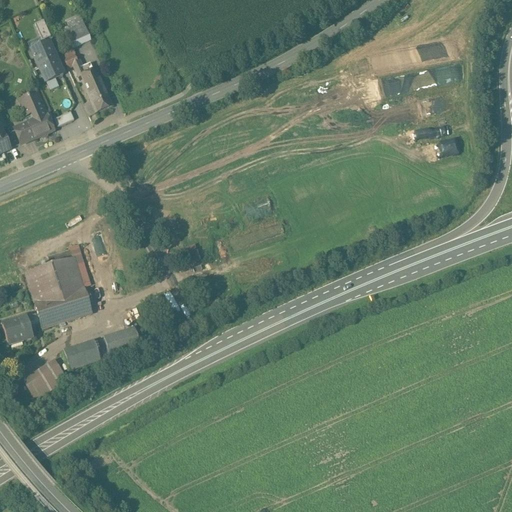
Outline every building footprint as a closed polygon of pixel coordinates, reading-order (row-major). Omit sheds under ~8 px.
[(42,42),(50,38),(43,22),(35,26),(42,42)] [(82,24),(64,31),(71,50),(90,42),(82,24)] [(48,45),(31,52),(38,69),(55,61),(48,45)] [(55,61),(38,69),(45,85),(63,77),(55,61)] [(91,104),(96,115),(111,108),(95,72),(79,79),(91,104)] [(27,125),(34,141),(39,139),(42,140),(46,138),(47,136),(53,133),(47,117),(45,118),(35,96),(26,99),(30,109),(29,112),(31,116),(33,123),(27,125)] [(26,118),(31,116),(29,112),(30,109),(26,99),(20,102),(26,118)] [(96,115),(91,104),(85,107),(90,118),(96,115)] [(73,122),(70,114),(54,121),(57,129),(73,122)] [(27,125),(14,131),(20,146),(34,141),(27,125)] [(399,135),(401,147),(456,137),(453,125),(399,135)] [(0,155),(9,151),(3,135),(0,136),(0,155)] [(74,260),(25,275),(37,315),(40,326),(41,331),(91,315),(74,260)] [(133,322),(145,322),(145,311),(133,312),(133,322)] [(37,315),(26,319),(29,330),(40,326),(37,315)] [(26,319),(1,326),(7,347),(32,340),(29,330),(26,319)] [(133,330),(103,340),(109,359),(140,349),(133,330)] [(94,343),(63,353),(69,372),(100,362),(94,343)] [(53,361),(21,382),(35,403),(67,382),(53,361)]
